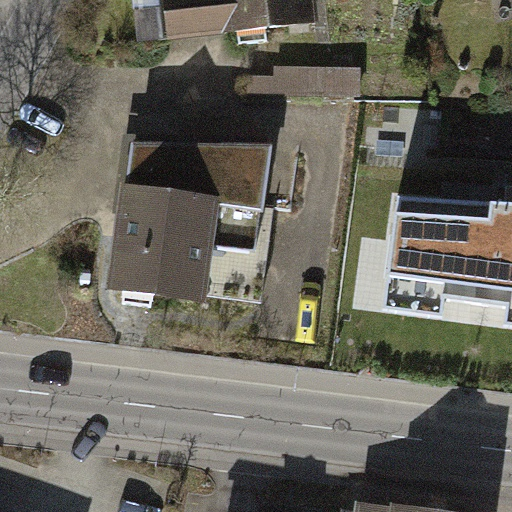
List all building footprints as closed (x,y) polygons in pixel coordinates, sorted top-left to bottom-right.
[(313,0),(129,0),(136,59),(317,39),(313,0)] [(511,0),(495,0),(500,21),(511,17),(511,0)] [(254,101),(365,101),(364,68),(279,68),(279,80),(254,80),(254,101)] [(132,156),(109,307),(205,321),(210,289),(271,298),(283,213),(267,210),(274,155),(132,156)] [(505,306),(502,329),(511,329),(511,189),(482,188),(481,197),(396,191),(390,235),(380,312),(439,320),(442,298),(505,306)]
